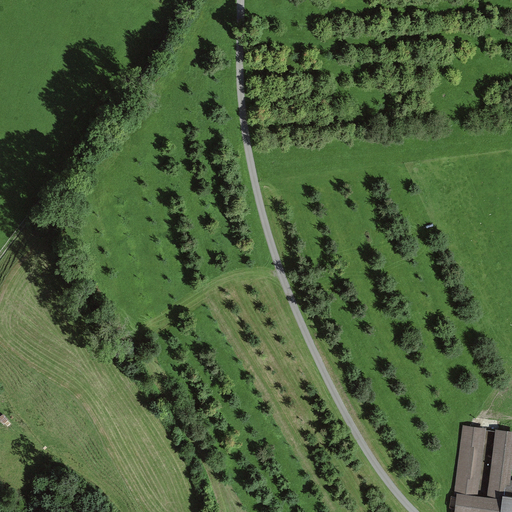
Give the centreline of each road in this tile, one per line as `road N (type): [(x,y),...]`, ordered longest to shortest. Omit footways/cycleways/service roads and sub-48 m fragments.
road 1 (unclassified): [(414,511),(368,454),(326,379),(275,258),(244,129),(240,0)]
road 2 (track): [(191,0),(0,255)]
